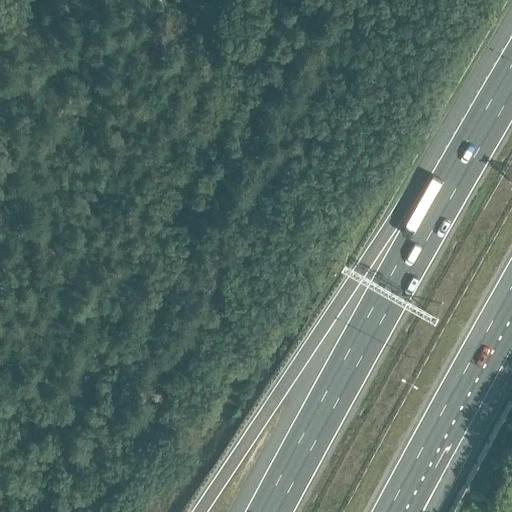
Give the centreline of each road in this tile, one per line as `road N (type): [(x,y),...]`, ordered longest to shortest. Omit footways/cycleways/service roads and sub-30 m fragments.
road 1 (unclassified): [(26,511),(292,0)]
road 2 (unknown): [(377,0),(143,449)]
road 3 (motorway): [(511,79),(271,511)]
road 4 (motorway): [(395,511),(511,300)]
